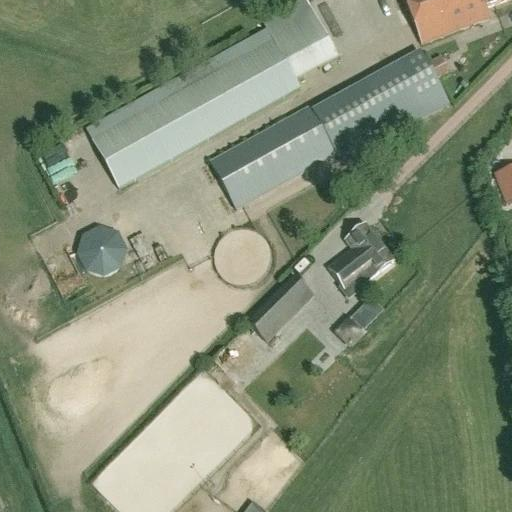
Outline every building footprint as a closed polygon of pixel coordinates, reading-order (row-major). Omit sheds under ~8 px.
[(511,2),(511,0),(401,0),(421,49),(483,24),(479,15),(511,2)] [(118,187),(297,88),(295,85),(338,62),(327,43),(310,11),(268,34),(273,44),(93,143),(118,187)] [(336,159),(339,164),(389,136),(391,139),(448,107),(435,84),(426,68),(419,56),(313,115),(310,110),(209,167),(236,214),(294,182),(336,159)] [(511,170),(494,178),(505,208),(511,204),(511,170)] [(373,281),(392,267),(365,229),(346,243),(352,252),(327,271),(340,289),(351,279),(361,290),(373,281)] [(85,275),(103,281),(121,273),(127,254),(119,236),(99,230),(82,239),(76,258),(85,275)] [(308,296),(293,282),(248,328),(262,342),(308,296)] [(145,312),(139,300),(98,322),(104,334),(145,312)] [(350,324),(338,336),(350,348),(362,335),(350,324)]
